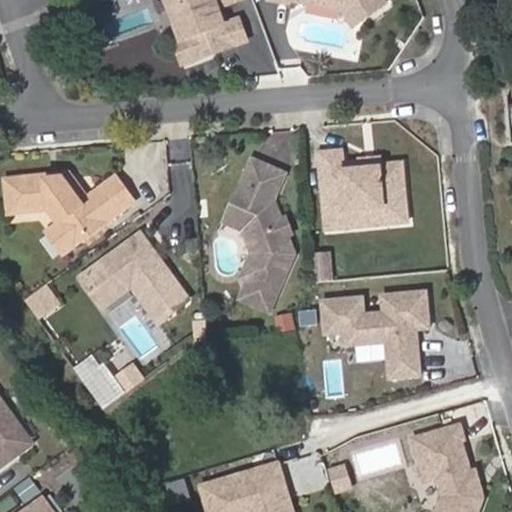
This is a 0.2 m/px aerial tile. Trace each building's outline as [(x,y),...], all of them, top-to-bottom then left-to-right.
[(95,0),(109,40),(164,21),(156,0),(95,0)] [(165,0),(176,29),(181,43),(188,41),(196,62),(231,49),(224,29),(217,10),(244,0),(165,0)] [(308,0),(341,7),(353,25),(361,19),(347,0),(308,0)] [(347,0),(361,19),(385,3),(383,0),(347,0)] [(246,43),(239,23),(224,29),(231,49),(246,43)] [(182,67),(196,62),(188,41),(181,43),(176,29),(169,32),(182,67)] [(341,154),(319,156),(326,232),(349,230),(347,213),(406,207),(402,166),(381,168),(381,171),(362,172),(361,166),(342,167),(341,154)] [(380,161),(361,163),(361,166),(362,172),(381,171),(381,168),(380,161)] [(283,177),(252,163),(231,208),(245,214),(248,221),(243,232),(252,256),(242,280),(277,295),(294,257),(286,238),(280,235),(277,229),(280,223),(272,204),(283,177)] [(47,179),(5,183),(9,216),(49,212),(60,226),(76,247),(134,204),(116,180),(87,201),(72,180),(47,183),(47,179)] [(406,207),(347,213),(349,230),(407,225),(406,207)] [(231,208),(225,224),(243,232),(248,221),(245,214),(231,208)] [(285,221),(280,223),(277,229),(280,235),(286,238),(290,236),(285,221)] [(60,226),(47,237),(62,257),(76,247),(60,226)] [(150,250),(141,237),(81,281),(103,311),(132,290),(158,326),(189,303),(156,259),(153,261),(149,256),(150,250)] [(312,259),(314,285),(331,283),(329,257),(312,259)] [(48,286),(24,303),(34,318),(58,300),(48,286)] [(321,304),(324,336),(343,334),(345,348),(386,344),(389,381),(420,378),(417,341),(400,342),(400,333),(416,332),(429,331),(426,294),(381,298),(383,316),(363,317),(362,300),(321,304)] [(416,332),(400,333),(400,342),(417,341),(416,332)] [(135,371),(119,382),(128,395),(144,383),(135,371)] [(0,400),(0,469),(5,465),(2,461),(15,451),(19,456),(33,445),(0,400)] [(459,441),(462,440),(458,424),(409,439),(422,482),(433,478),(439,496),(432,511),(475,511),(481,498),(473,469),(468,471),(459,441)] [(15,451),(2,461),(5,465),(19,456),(15,451)] [(290,511),(286,498),(280,495),(277,486),(282,484),(277,468),(200,491),(205,511),(290,511)] [(55,511),(43,495),(19,511),(55,511)]
